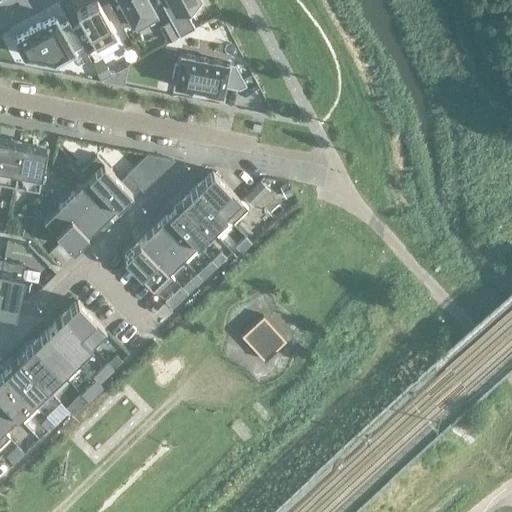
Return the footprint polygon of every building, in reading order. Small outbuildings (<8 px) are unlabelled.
[(115,35),(96,0),(75,12),(94,47),(115,35)] [(147,0),(119,0),(135,30),(157,18),(147,0)] [(163,0),(180,31),(193,24),(182,3),(187,0),(163,0)] [(23,55),(53,60),(81,45),(68,21),(59,26),(54,16),(41,24),(40,22),(27,30),(27,31),(14,38),(23,55)] [(174,82),(173,85),(176,86),(176,85),(191,88),(191,89),(203,91),(203,90),(218,93),(218,94),(221,94),(221,92),(222,85),(238,88),(245,85),(234,64),(227,63),(227,62),(225,62),(182,54),(182,53),(179,53),(179,55),(178,64),(174,63),(170,80),(174,80),(174,83),(174,82)] [(100,79),(110,73),(106,66),(96,72),(100,79)] [(20,142),(0,138),(0,178),(13,181),(20,142)] [(44,147),(20,142),(13,181),(37,186),(44,147)] [(63,152),(58,158),(66,166),(71,160),(63,152)] [(96,154),(80,169),(116,206),(131,191),(120,179),(96,154)] [(101,220),(116,206),(80,169),(87,176),(72,190),(101,220)] [(212,171),(196,185),(231,222),(247,207),(212,171)] [(137,185),(126,173),(120,179),(131,191),(137,185)] [(260,180),(244,196),(252,205),(269,188),(260,180)] [(288,182),(280,186),(286,197),(293,194),(288,182)] [(196,185),(182,199),(210,229),(224,215),(231,222),(196,185)] [(86,234),(101,220),(72,190),(58,204),(86,234)] [(182,199),(167,214),(195,243),(210,229),(182,199)] [(42,219),(71,249),(86,234),(58,204),(42,219)] [(167,214),(152,228),(181,257),(195,243),(167,214)] [(23,224),(21,234),(30,236),(32,226),(23,224)] [(152,228),(137,242),(173,278),(166,271),(181,257),(152,228)] [(244,236),(234,246),(240,252),(250,242),(244,236)] [(122,256),(157,293),(173,278),(137,242),(122,256)] [(226,256),(220,250),(211,259),(217,265),(226,256)] [(217,265),(211,259),(202,268),(207,274),(217,265)] [(23,264),(2,260),(0,268),(0,269),(0,271),(0,310),(13,314),(23,264)] [(203,278),(197,272),(188,280),(194,286),(203,278)] [(179,300),(172,293),(164,300),(171,307),(179,300)] [(105,330),(77,300),(61,315),(90,345),(105,330)] [(75,359),(90,345),(61,315),(47,329),(75,359)] [(241,334),(263,359),(285,339),(262,315),(241,334)] [(60,373),(75,359),(47,329),(32,343),(60,373)] [(46,387),(60,373),(32,343),(17,357),(46,387)] [(116,353),(106,362),(112,368),(121,359),(116,353)] [(31,401),(46,387),(17,357),(2,371),(31,401)] [(95,380),(97,382),(112,368),(106,362),(92,376),(95,380)] [(0,398),(16,415),(31,401),(2,371),(0,373),(0,398)] [(87,401),(102,386),(95,380),(80,394),(87,401)] [(79,409),(87,401),(80,394),(72,402),(79,409)] [(2,429),(16,415),(0,398),(0,427),(8,436),(9,436),(2,429)] [(40,422),(48,430),(53,424),(46,417),(40,422)] [(0,444),(8,436),(0,427),(0,444)] [(7,454),(14,462),(24,452),(16,445),(7,454)]
